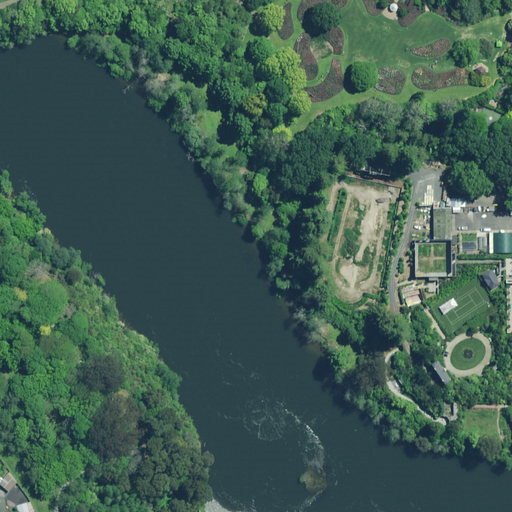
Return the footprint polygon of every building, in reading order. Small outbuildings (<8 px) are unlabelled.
[(485,70),(481,67),(475,69),(475,75),(479,78),(484,76),(485,70)] [(468,207),(469,198),(455,198),(455,206),(468,207)] [(452,239),(451,209),(433,209),(433,239),(452,239)] [(492,290),(500,285),(498,281),(497,280),(498,279),(492,270),(491,270),(490,269),(481,275),(484,279),(484,280),(488,287),(489,286),(492,290)] [(450,381),(436,361),(428,366),(442,387),(450,381)] [(17,483),(8,475),(0,483),(0,485),(8,493),(17,483)] [(0,511),(9,511),(10,510),(6,510),(4,499),(0,499),(0,511)] [(17,507),(18,511),(34,511),(30,503),(17,507)]
